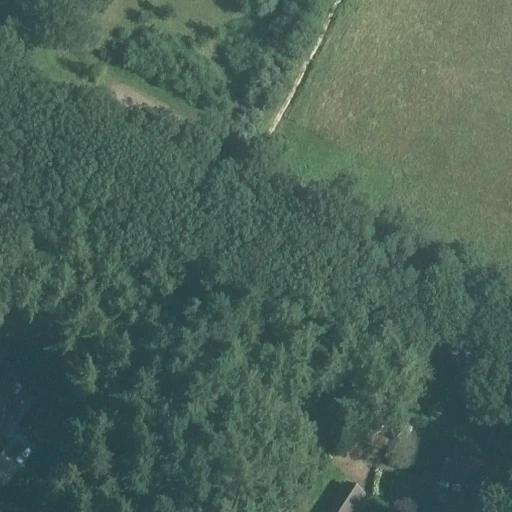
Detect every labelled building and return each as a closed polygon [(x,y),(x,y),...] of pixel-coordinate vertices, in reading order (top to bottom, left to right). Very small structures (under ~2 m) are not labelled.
[(0,430),(24,398),(3,383),(0,387),(0,430)] [(35,404),(18,429),(32,439),(49,415),(35,404)] [(459,511),(468,489),(475,466),(451,459),(443,482),(457,486),(447,511),(459,511)] [(499,474),(475,466),(468,489),(492,497),(499,474)] [(354,511),(362,501),(344,489),(329,511),(354,511)]
